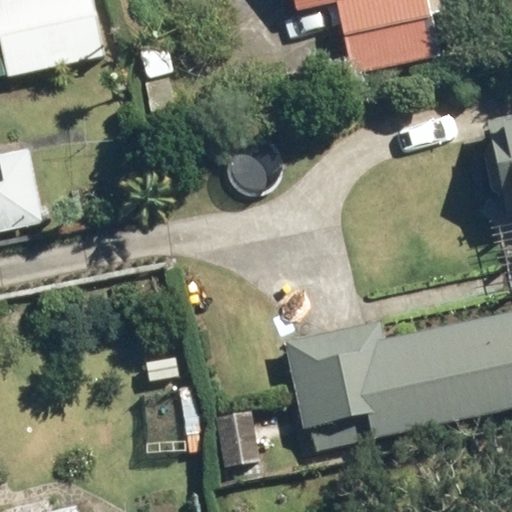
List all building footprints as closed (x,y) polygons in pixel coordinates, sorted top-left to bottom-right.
[(0,0),(0,55),(5,78),(103,59),(91,0),(0,0)] [(290,0),(293,14),(333,5),(348,77),(438,59),(425,0),(290,0)] [(366,419),(370,441),(511,410),(511,117),(483,124),(503,215),(511,212),(511,312),(377,341),(374,327),(281,347),(300,433),(366,419)] [(0,236),(45,228),(29,152),(0,157),(0,236)] [(265,474),(250,418),(204,430),(219,486),(265,474)]
